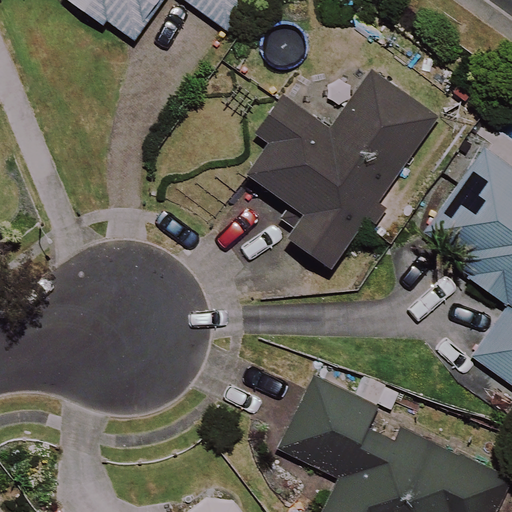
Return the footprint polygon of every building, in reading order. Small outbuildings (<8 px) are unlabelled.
[(250,0),(69,0),(135,43),(163,0),(184,0),(230,30),(250,0)] [(0,88),(25,71),(0,34),(0,88)] [(436,116),(372,72),(332,130),(292,102),(244,173),(305,214),(288,238),(333,268),(436,116)] [(511,170),(488,153),(422,240),(510,306),(473,356),(511,384),(511,170)] [(376,410),(313,381),(281,451),(339,478),(323,511),(490,511),(506,480),(407,435),(384,438),(366,430),(376,410)] [(237,511),(221,491),(193,511),(237,511)]
